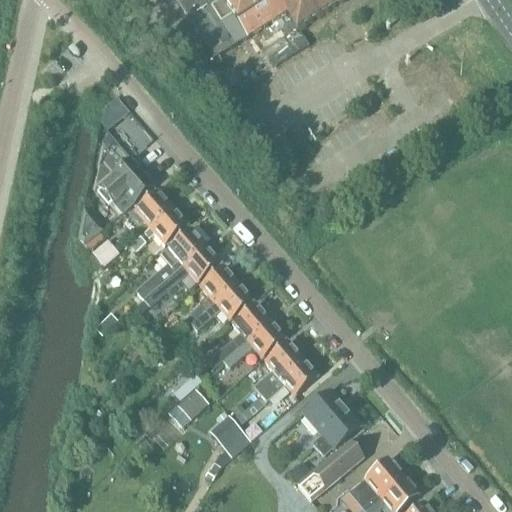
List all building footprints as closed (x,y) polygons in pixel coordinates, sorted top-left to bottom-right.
[(173,0),(187,20),(213,62),(235,48),(220,25),(231,17),(246,41),(287,15),(296,29),(341,0),(173,0)] [(302,39),(269,60),(275,69),(308,48),(302,39)] [(234,77),(226,82),(231,91),(239,85),(234,77)] [(104,110),(101,125),(102,126),(107,133),(129,115),(122,106),(116,99),(104,110)] [(130,163),(110,180),(99,190),(114,209),(126,198),(133,207),(153,189),(149,184),(150,184),(149,183),(148,184),(145,179),(145,178),(144,179),(130,163)] [(134,214),(149,232),(173,212),(158,194),(134,214)] [(173,212),(149,232),(143,237),(148,243),(154,238),(164,249),(188,229),(173,212)] [(142,304),(143,303),(205,249),(190,232),(158,260),(166,269),(135,296),(142,304)] [(83,249),(89,255),(107,239),(101,233),(83,249)] [(139,240),(130,248),(136,255),(145,247),(139,240)] [(102,269),(117,256),(107,245),(92,258),(102,269)] [(220,267),(205,249),(143,303),(149,311),(188,277),(197,287),(220,267)] [(190,318),(195,324),(238,287),(223,270),(199,290),(208,300),(198,308),(199,310),(190,318)] [(229,325),(253,305),(238,287),(195,324),(190,328),(196,336),(220,315),(229,325)] [(231,328),(240,338),(206,367),(213,374),(223,366),(270,325),(255,307),(231,328)] [(285,342),(270,325),(223,366),(229,373),(252,352),(262,363),(285,342)] [(253,391),(260,399),(303,362),(288,345),(264,365),(272,375),(253,391)] [(303,362),(260,399),(266,405),(285,389),(294,400),(318,380),(303,362)] [(183,430),(210,405),(196,390),(169,414),(183,430)] [(330,394),(303,418),(322,440),(313,448),(323,460),(332,452),(333,453),(360,429),(330,394)] [(229,416),(210,432),(233,459),(252,443),(229,416)] [(362,462),(349,446),(312,477),(326,493),(362,462)] [(364,483),(342,502),(349,511),(366,511),(404,481),(389,463),(364,483)] [(403,511),(419,500),(404,481),(367,511),(382,511),(386,509),(388,511),(403,511)]
